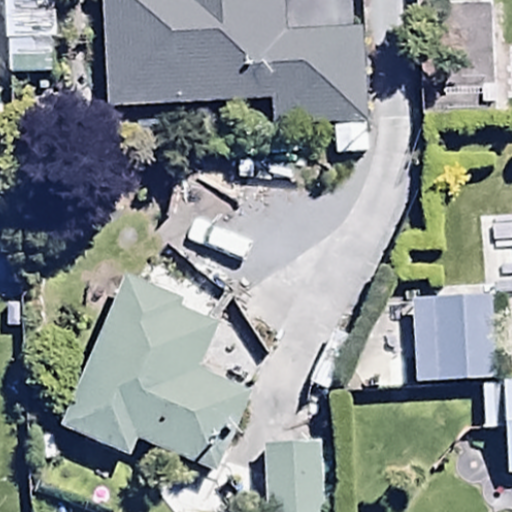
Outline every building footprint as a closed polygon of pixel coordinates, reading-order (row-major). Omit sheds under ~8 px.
[(1,0),(4,74),(56,72),(53,0),(1,0)] [(102,0),(108,122),(272,115),(273,143),(369,139),(366,47),(283,51),(281,0),(102,0)] [(126,296),(58,446),(133,480),(142,459),(217,493),(253,414),(195,388),(218,338),(126,296)] [(412,318),(414,399),(496,397),(495,374),(511,373),(511,334),(494,335),(494,316),(412,318)] [(502,444),(503,492),(511,491),(511,398),(483,400),(486,445),(502,444)] [(323,511),(321,459),(261,462),(263,511),(323,511)]
